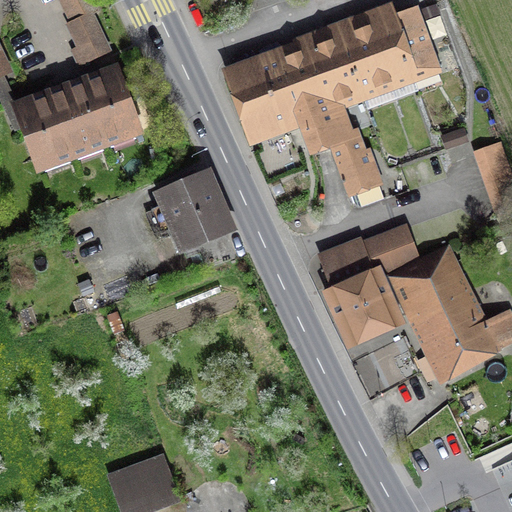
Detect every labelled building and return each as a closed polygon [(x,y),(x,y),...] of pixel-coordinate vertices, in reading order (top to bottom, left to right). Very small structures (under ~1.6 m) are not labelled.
[(95,0),(60,0),(72,23),(67,25),(79,49),(72,52),(82,73),(115,57),(94,15),(101,12),(95,0)] [(399,16),(395,7),(224,68),(252,146),(303,128),(312,154),(334,147),(353,199),(385,187),(372,151),(368,152),(361,131),(356,132),(348,110),(445,75),(421,8),(399,16)] [(0,86),(12,81),(0,53),(0,86)] [(17,103),(42,171),(146,133),(121,65),(17,103)] [(511,178),(501,146),(476,154),(499,221),(511,216),(511,178)] [(184,254),(240,231),(213,169),(158,193),(184,254)] [(421,266),(473,372),(502,357),(450,251),(421,266)] [(473,372),(421,266),(391,280),(443,386),(473,372)] [(378,268),(331,290),(358,349),(406,327),(378,268)] [(165,458),(111,478),(124,511),(162,511),(183,504),(165,458)]
